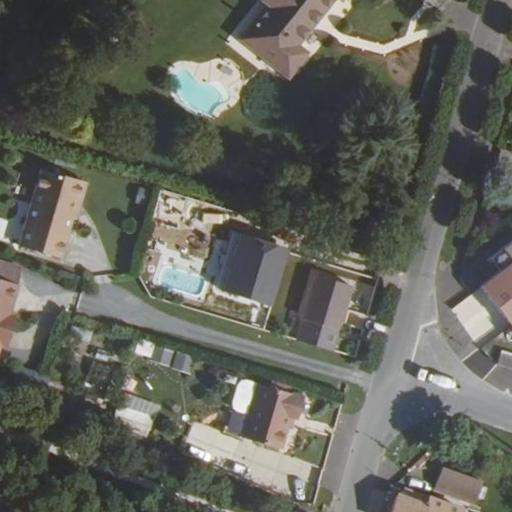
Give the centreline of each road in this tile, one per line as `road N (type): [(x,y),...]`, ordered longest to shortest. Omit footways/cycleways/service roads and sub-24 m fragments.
road 1 (tertiary): [(393,375),(501,0)]
road 2 (residential): [(389,388),(109,305)]
road 3 (tertiary): [(352,511),(389,388)]
road 4 (unclassified): [(511,415),(393,375)]
